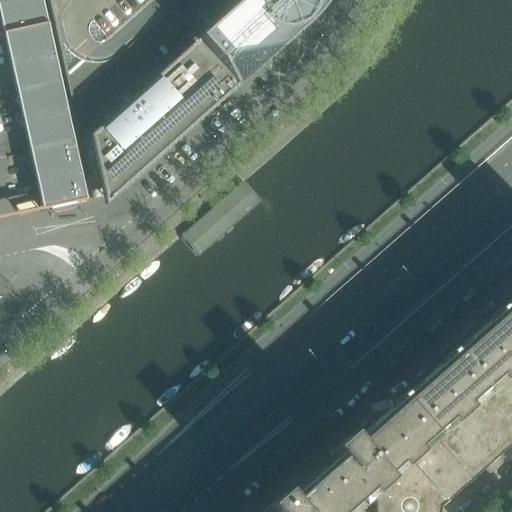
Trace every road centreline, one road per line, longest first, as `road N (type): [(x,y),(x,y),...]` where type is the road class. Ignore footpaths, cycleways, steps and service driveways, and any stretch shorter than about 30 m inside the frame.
road 1 (secondary): [(511,125),(242,361),(161,461)]
road 2 (secondary): [(511,160),(161,461)]
road 3 (secondary): [(218,462),(511,203)]
road 4 (residential): [(91,272),(315,75),(367,0)]
road 5 (secondary): [(218,462),(297,426),(511,237)]
road 6 (residential): [(239,511),(511,273)]
road 7 (residential): [(0,353),(91,272)]
